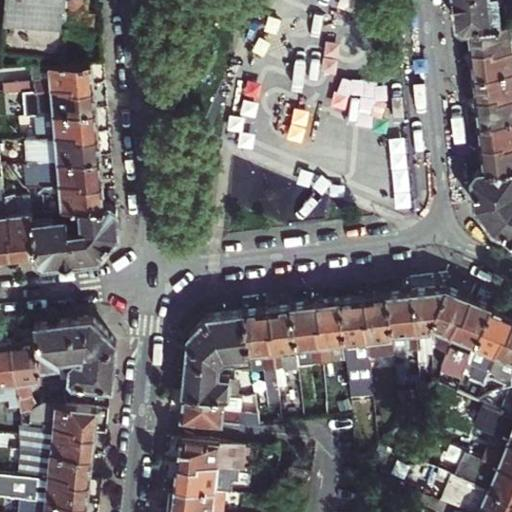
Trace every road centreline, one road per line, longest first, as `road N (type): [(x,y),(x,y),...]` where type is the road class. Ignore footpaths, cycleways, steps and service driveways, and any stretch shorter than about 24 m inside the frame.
road 1 (residential): [(149,276),(445,234)]
road 2 (residential): [(128,0),(149,276)]
road 3 (residential): [(131,511),(149,276)]
road 4 (residential): [(445,234),(421,0)]
road 5 (residential): [(149,276),(0,295)]
